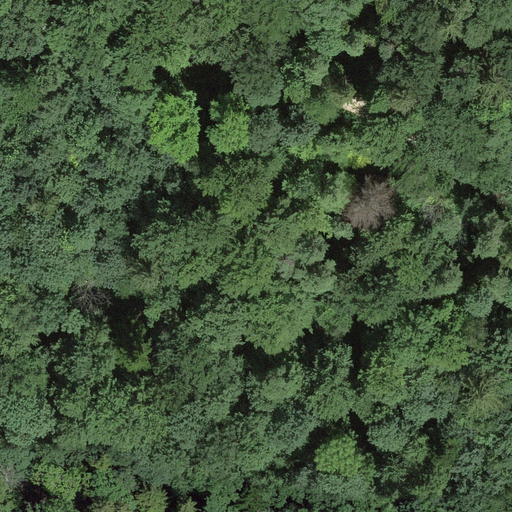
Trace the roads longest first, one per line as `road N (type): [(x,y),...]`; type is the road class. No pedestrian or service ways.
road 1 (track): [(113,32),(176,122),(248,296),(382,432),(402,511)]
road 2 (track): [(0,28),(113,32),(215,48),(449,158),(511,201)]
road 3 (track): [(393,474),(116,298),(0,262)]
